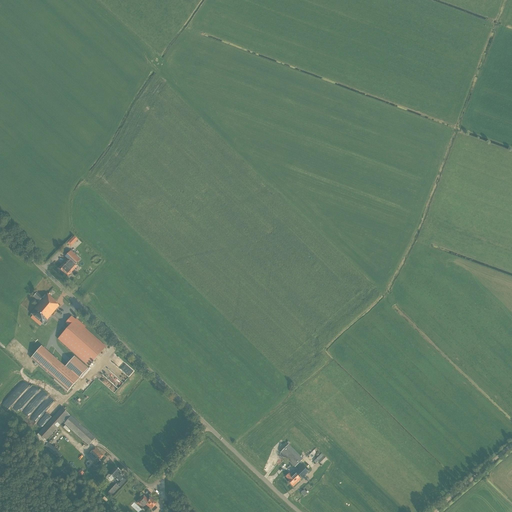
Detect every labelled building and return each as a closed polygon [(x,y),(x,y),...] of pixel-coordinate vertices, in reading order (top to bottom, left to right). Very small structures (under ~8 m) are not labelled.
[(68,243),(71,246),(77,240),(74,237),(68,243)] [(75,266),(81,260),(71,251),(65,257),(68,259),(59,269),(62,272),(63,271),(68,276),(73,271),(71,268),(74,265),(75,266)] [(40,303),(31,314),(43,324),(47,320),(59,306),(56,303),(57,302),(55,300),(57,298),(53,294),(51,297),(49,295),(50,294),(49,293),(48,294),(43,299),(40,303)] [(38,302),(40,303),(43,299),(42,298),(43,298),(37,293),(33,297),(39,302),(38,302)] [(85,328),(86,327),(76,319),(76,320),(72,316),(66,323),(69,326),(58,339),(89,367),(106,347),(85,328)] [(42,346),(31,359),(32,360),(31,361),(33,363),(34,361),(54,379),(54,380),(67,392),(79,379),(65,367),(42,346)] [(124,373),(129,367),(114,354),(102,367),(109,373),(106,376),(109,379),(108,380),(114,386),(120,380),(119,379),(124,374),(124,373)] [(88,369),(74,356),(65,367),(79,379),(88,369)] [(108,391),(112,387),(106,380),(102,384),(108,391)] [(73,403),(78,407),(84,401),(79,396),(73,403)] [(89,445),(95,438),(62,408),(38,434),(46,441),(64,421),(66,422),(64,424),(89,445)] [(44,447),(48,443),(46,441),(38,434),(35,438),(44,447)] [(48,443),(44,447),(58,460),(62,455),(48,443)] [(293,487),(299,481),(302,483),(312,473),(306,466),(303,463),(302,464),(300,462),(303,459),(289,445),(281,453),(295,467),(297,469),(293,473),(292,473),(290,475),(289,473),(286,477),(289,480),(288,482),(293,487)] [(104,456),(95,448),(91,452),(88,456),(91,459),(93,456),(96,459),(98,457),(101,460),(104,456)] [(327,459),(322,454),(314,462),(316,464),(318,462),(322,465),(327,459)] [(116,467),(109,475),(107,477),(107,479),(110,481),(111,481),(114,479),(115,478),(119,481),(108,493),(112,496),(127,480),(119,473),(121,471),(116,467)] [(150,497),(148,499),(145,496),(138,504),(143,509),(147,505),(150,508),(149,509),(151,510),(157,504),(150,497)]
